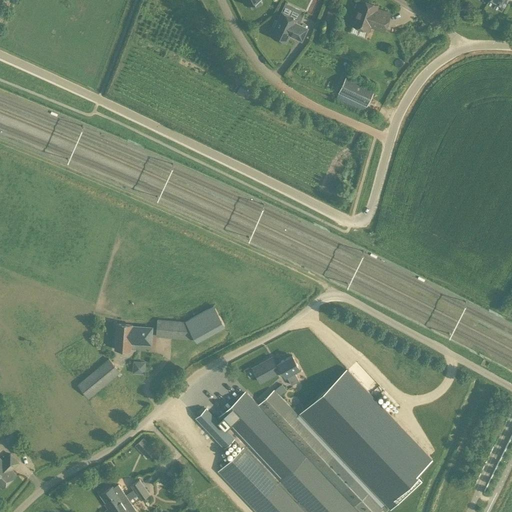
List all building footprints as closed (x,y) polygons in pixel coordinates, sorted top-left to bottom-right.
[(352,25),(349,32),(365,38),(367,30),(369,30),(371,23),(385,28),(390,14),(377,9),(378,5),(364,0),(359,0),(351,24),(352,25)] [(486,0),(501,8),(505,0),(486,0)] [(275,26),(271,35),(286,42),(289,35),(301,40),(307,28),(299,24),(302,17),(299,15),(301,10),(286,3),(278,20),(275,19),(272,25),(275,26)] [(328,14),(325,22),(330,24),(333,17),(328,14)] [(424,29),(427,24),(422,21),(419,26),(424,29)] [(338,93),(367,106),(375,89),(346,76),(338,93)] [(157,331),(156,337),(196,340),(197,342),(225,326),(213,305),(185,321),(186,321),(157,319),(156,331),(157,331)] [(129,350),(130,344),(151,345),(153,327),(131,325),(131,324),(116,323),(114,348),(129,350)] [(299,367),(292,355),(278,362),(278,363),(275,365),(270,357),(251,369),(259,383),(278,372),(278,371),(282,369),(285,375),(286,375),(291,385),(299,380),(294,370),(299,367)] [(119,371),(108,358),(77,384),(88,397),(119,371)] [(146,372),(146,360),(134,360),(133,372),(146,372)] [(222,388),(207,403),(246,444),(218,471),(256,511),(385,511),(389,509),(300,417),(280,395),(287,390),(282,384),(275,390),(274,389),(258,405),(306,456),(296,466),(222,388)] [(224,448),(235,438),(206,407),(195,417),(224,448)] [(11,445),(18,439),(12,433),(6,439),(11,445)] [(143,437),(139,441),(152,455),(156,451),(143,437)] [(0,458),(0,485),(2,487),(15,474),(11,469),(18,462),(10,453),(2,461),(0,458)] [(159,480),(165,486),(170,480),(165,474),(159,480)] [(131,485),(141,500),(150,494),(140,479),(131,485)] [(134,511),(137,510),(119,484),(114,488),(112,485),(100,494),(109,507),(107,508),(108,509),(103,511),(134,511)]
